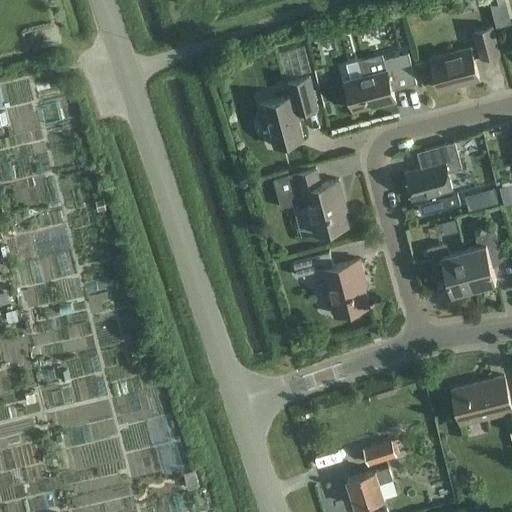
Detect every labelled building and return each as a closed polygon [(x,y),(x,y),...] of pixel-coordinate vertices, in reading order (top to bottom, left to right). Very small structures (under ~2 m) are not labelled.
[(474,30),(481,57),(499,52),(492,25),(474,30)] [(479,77),(471,47),(430,58),(438,88),(479,77)] [(366,73),(345,79),(353,108),(381,101),(381,103),(395,99),(392,88),(416,82),(408,51),(383,58),(382,56),(363,62),(366,73)] [(265,119),(267,119),(274,144),(303,136),(296,112),(317,106),(309,75),(287,81),(291,94),(260,102),(265,119)] [(5,113),(0,114),(0,126),(8,125),(5,113)] [(429,164),(406,170),(413,198),(418,197),(419,201),(418,201),(421,211),(460,201),(457,191),(452,192),(451,188),(452,188),(447,170),(461,166),(454,141),(425,149),(429,164)] [(327,160),(349,157),(348,146),(325,148),(327,160)] [(298,206),(308,204),(315,234),(348,225),(340,195),(343,194),(338,178),(320,183),(315,166),(273,177),(281,206),(297,202),(298,206)] [(495,189),(483,193),(486,205),(499,201),(495,189)] [(477,245),(463,248),(474,287),(496,281),(490,259),(502,256),(494,228),(478,233),(475,237),(477,245)] [(426,246),(430,261),(433,272),(434,274),(445,271),(451,293),(474,287),(463,248),(449,252),(447,244),(443,242),(426,246)] [(297,275),(322,268),(334,313),(369,304),(362,277),(364,276),(360,258),(333,265),(329,250),(293,259),(297,275)] [(430,261),(417,264),(420,276),(433,272),(430,261)] [(16,309),(6,312),(10,322),(19,320),(16,309)] [(511,406),(504,375),(452,388),(460,422),(511,408),(511,406)] [(391,439),(364,447),(369,462),(395,454),(395,453),(391,439)] [(375,469),(347,478),(356,505),(361,503),(364,511),(388,511),(384,496),(379,482),(392,478),(393,477),(389,465),(375,469)]
